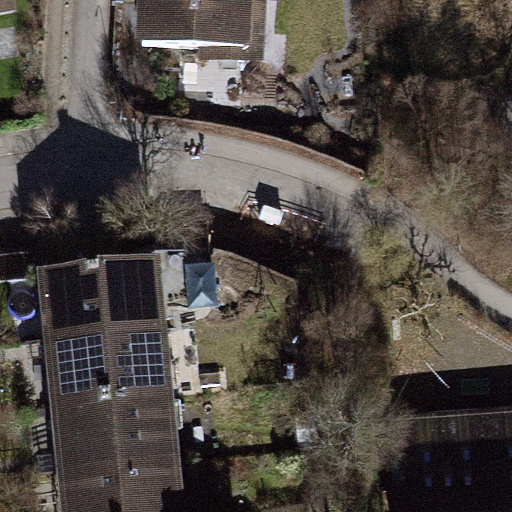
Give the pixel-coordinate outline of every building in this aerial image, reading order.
[(0,0),(0,26),(11,24),(7,0),(0,0)] [(136,0),(135,44),(262,49),(263,0),(136,0)] [(32,354),(156,337),(146,266),(22,283),(32,354)] [(41,421),(165,405),(156,337),(32,354),(41,421)] [(49,483),(173,468),(165,405),(41,421),(49,483)] [(511,511),(511,410),(388,417),(392,511),(511,511)] [(49,483),(52,511),(178,511),(173,468),(49,483)]
